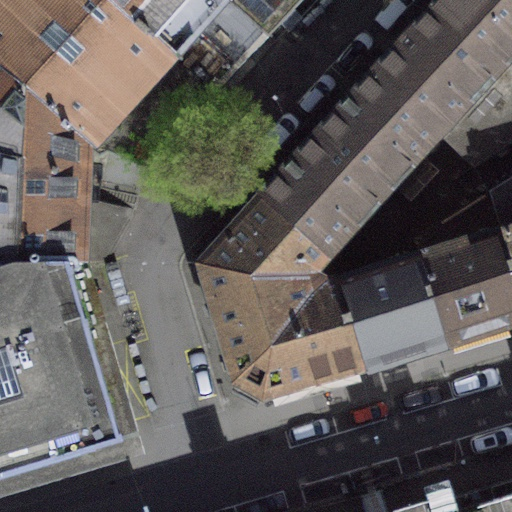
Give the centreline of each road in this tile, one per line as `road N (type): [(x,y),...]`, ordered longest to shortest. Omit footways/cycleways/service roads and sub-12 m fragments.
road 1 (residential): [(189,503),(124,269),(380,0)]
road 2 (residential): [(189,503),(511,405)]
